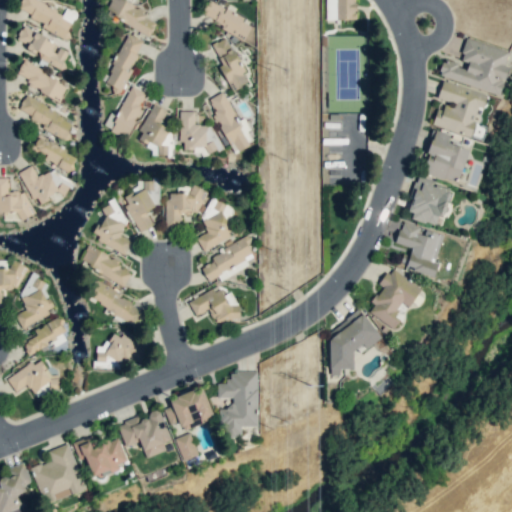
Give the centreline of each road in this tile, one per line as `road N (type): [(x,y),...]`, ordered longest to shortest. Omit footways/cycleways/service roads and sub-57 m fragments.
road 1 (residential): [(195,366),(306,316),(339,293),(370,249),(421,89),(418,46),(396,0)]
road 2 (residential): [(0,447),(195,366)]
